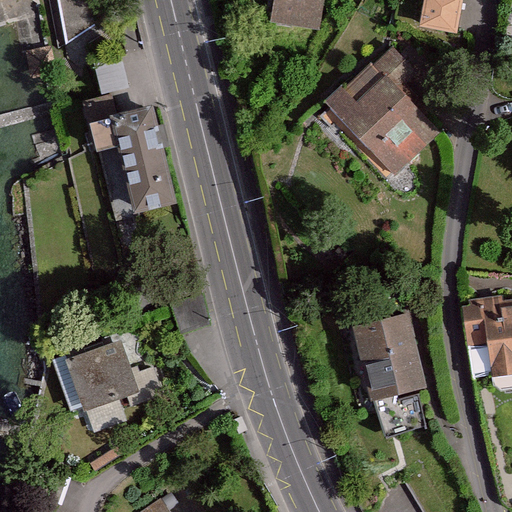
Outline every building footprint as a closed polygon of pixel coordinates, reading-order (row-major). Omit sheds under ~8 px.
[(83,0),(58,0),(65,38),(88,36),(83,0)] [(324,0),(272,0),(269,25),(320,32),(324,0)] [(451,37),(458,0),(423,0),(418,30),(451,37)] [(55,73),(49,45),(27,50),(29,60),(33,77),(38,76),(55,73)] [(89,67),(96,98),(128,90),(121,60),(89,67)] [(371,63),(321,107),(390,184),(440,140),(371,63)] [(174,200),(150,111),(78,131),(86,161),(101,156),(117,216),(174,200)] [(209,323),(202,292),(170,300),(177,331),(209,323)] [(511,304),(468,311),(478,378),(511,372),(511,304)] [(405,305),(348,317),(365,395),(422,383),(405,305)] [(111,336),(56,355),(73,406),(129,387),(111,336)] [(147,394),(163,391),(158,366),(142,370),(147,394)]
